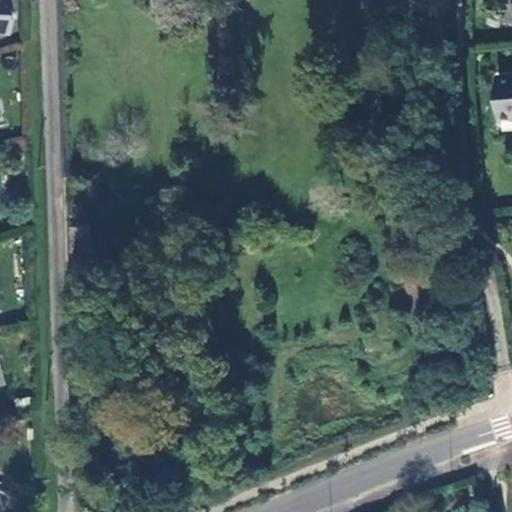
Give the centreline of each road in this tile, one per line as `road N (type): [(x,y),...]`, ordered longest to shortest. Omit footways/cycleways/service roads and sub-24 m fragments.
road 1 (unclassified): [(51,0),(67,511)]
road 2 (residential): [(285,511),(511,425)]
